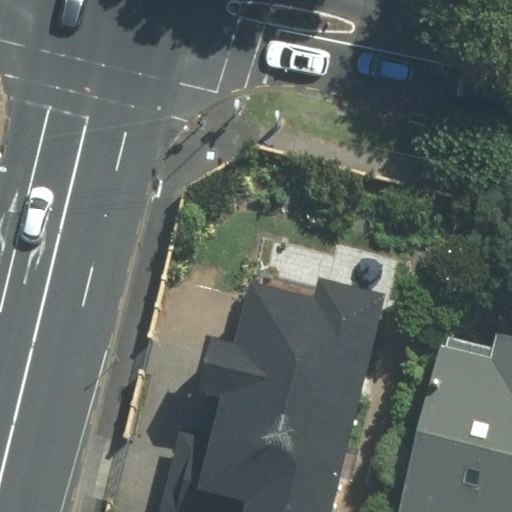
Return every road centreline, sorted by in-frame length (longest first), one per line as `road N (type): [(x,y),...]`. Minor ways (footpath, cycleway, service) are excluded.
road 1 (secondary): [(110,21),(0,488)]
road 2 (residential): [(460,59),(340,74),(110,21)]
